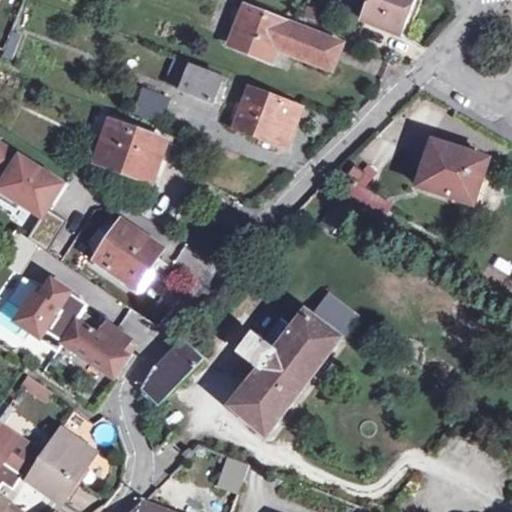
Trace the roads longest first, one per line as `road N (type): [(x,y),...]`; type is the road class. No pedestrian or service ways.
road 1 (unclassified): [(442,52),(282,208),(123,385),(150,465),(115,511)]
road 2 (unknown): [(221,428),(333,480),(419,497),(511,501)]
